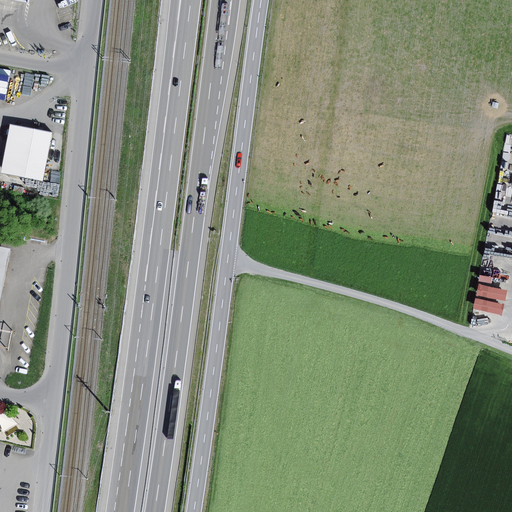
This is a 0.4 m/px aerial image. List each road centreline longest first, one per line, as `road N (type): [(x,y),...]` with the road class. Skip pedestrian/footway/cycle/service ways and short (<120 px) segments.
road 1 (primary): [(193,511),(261,0)]
road 2 (motorway): [(155,511),(221,0)]
road 3 (motorway): [(178,89),(125,511)]
road 4 (unclassified): [(88,73),(53,404)]
road 5 (track): [(227,263),(367,297),(511,350)]
